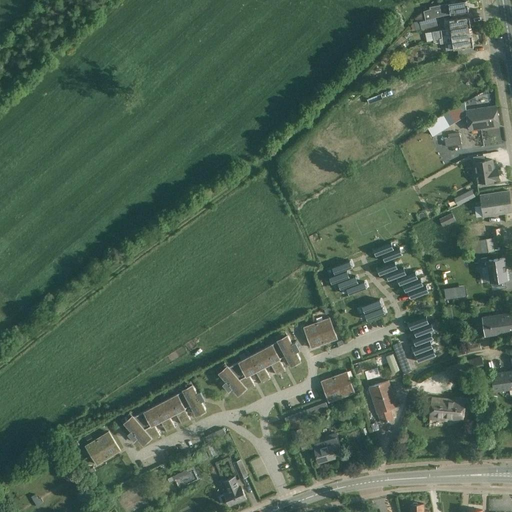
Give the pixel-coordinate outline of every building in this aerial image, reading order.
[(424,11),(426,19),(435,17),(444,15),(451,14),(467,12),(466,1),(449,4),(430,7),(430,9),(424,11)] [(438,25),(435,17),(426,19),(419,21),(414,22),(416,30),(421,29),(422,29),(438,25)] [(441,30),(433,32),(434,40),(440,39),(442,38),(442,36),(450,35),(471,31),(469,17),(467,17),(453,19),(444,21),(446,29),(441,30)] [(442,38),(440,39),(440,43),(445,43),(446,51),(458,49),(473,46),(474,46),(471,31),(450,35),(442,36),(442,38)] [(469,111),(464,103),(427,125),(433,135),(468,114),(470,131),(500,126),(497,106),(469,111)] [(352,140),(342,145),(344,150),(366,140),(359,125),(348,131),(352,140)] [(462,144),(460,135),(445,138),(446,146),(462,144)] [(498,169),(494,170),(492,160),(474,163),(477,183),(495,181),(500,180),(498,169)] [(458,205),(472,198),(469,191),(455,197),(458,205)] [(484,216),(511,212),(511,209),(509,191),(481,196),(484,216)] [(443,226),(456,220),(453,212),(440,218),(443,226)] [(501,227),(493,228),(495,240),(503,239),(501,227)] [(471,241),(474,254),(496,250),(494,237),(471,241)] [(376,256),(394,249),(391,242),(374,249),(376,256)] [(400,248),(382,255),(385,261),(403,254),(400,248)] [(488,257),(480,258),(481,267),(489,266),(491,282),(507,279),(504,258),(489,260),(488,257)] [(350,261),(333,267),(335,274),(353,267),(350,261)] [(395,262),(378,268),(380,275),(398,268),(395,262)] [(389,280),(406,274),(404,267),(386,274),(389,280)] [(350,277),(347,270),(330,277),(332,283),(350,277)] [(416,271),(398,278),(400,285),(418,278),(416,271)] [(338,283),(341,289),(358,282),(356,276),(338,283)] [(424,285),(421,278),(403,285),(406,292),(424,285)] [(367,288),(365,281),(347,288),(349,295),(367,288)] [(429,292),(426,285),(409,292),(411,298),(429,292)] [(458,297),(456,287),(445,288),(446,299),(458,297)] [(362,306),(365,313),(383,306),(380,299),(362,306)] [(368,320),(385,314),(383,307),(365,314),(368,320)] [(486,336),(511,332),(511,313),(483,318),(486,336)] [(429,323),(427,316),(409,323),(411,329),(429,323)] [(333,328),(330,318),(304,327),(308,338),(333,328)] [(416,336),(434,330),(432,323),(414,330),(416,336)] [(337,339),(333,328),(308,338),(312,348),(337,339)] [(431,332),(413,339),(416,345),(434,339),(431,332)] [(297,351),(300,350),(296,342),(292,343),(288,335),(278,341),(286,355),(291,365),(301,359),(297,351)] [(473,344),(472,337),(465,339),(467,346),(465,346),(466,353),(482,349),(480,342),(473,344)] [(279,359),(286,355),(278,341),(263,349),(271,363),(277,374),(285,370),(279,359)] [(433,347),(431,341),(413,348),(415,354),(433,347)] [(402,346),(394,349),(400,365),(408,362),(402,346)] [(248,356),(256,371),(262,382),(270,378),(265,367),(271,363),(263,349),(248,356)] [(416,355),(418,362),(436,355),(434,349),(416,355)] [(249,375),(256,371),(248,356),(229,367),(228,367),(246,387),(248,390),(248,389),(255,386),(249,375)] [(466,362),(469,373),(486,369),(483,357),(466,362)] [(446,368),(451,381),(464,376),(459,363),(446,368)] [(228,367),(229,367),(229,366),(220,374),(226,381),(223,384),(229,390),(232,388),(238,394),(246,387),(228,367)] [(367,379),(379,375),(376,368),(365,372),(367,379)] [(511,389),(511,370),(492,374),(494,392),(511,389)] [(325,391),(351,382),(347,372),(322,381),(325,391)] [(394,419),(391,409),(398,407),(389,381),(369,388),(378,414),(382,423),(394,419)] [(355,393),(351,382),(325,391),(329,402),(355,393)] [(183,390),(191,405),(196,414),(206,409),(202,401),(205,399),(201,391),(197,393),(193,385),(183,390)] [(184,408),(191,405),(183,390),(168,398),(176,413),(182,424),(190,419),(184,408)] [(170,416),(176,413),(168,398),(153,406),(161,421),(167,432),(175,427),(170,416)] [(449,418),(463,419),(465,402),(432,398),(430,417),(449,419),(449,418)] [(133,417),(151,437),(153,439),(160,435),(154,424),(161,421),(153,406),(134,416),(133,417)] [(143,444),(151,437),(133,417),(134,416),(134,415),(125,423),(131,431),(128,433),(134,440),(137,437),(143,444)] [(371,424),(373,432),(380,430),(377,422),(371,424)] [(291,431),(297,450),(308,447),(305,437),(303,428),(291,431)] [(92,455),(115,441),(109,431),(86,446),(92,455)] [(337,434),(327,437),(327,440),(314,443),(319,462),(336,457),(333,449),(341,447),(337,434)] [(115,441),(92,455),(98,465),(121,450),(115,441)] [(240,459),(233,462),(240,480),(248,477),(240,459)] [(165,480),(163,484),(167,486),(168,483),(170,482),(170,483),(171,483),(172,482),(173,482),(174,481),(175,480),(173,476),(168,478),(169,480),(167,481),(165,480)] [(225,482),(229,492),(218,497),(221,503),(228,500),(230,506),(247,498),(242,487),(240,488),(236,477),(225,482)] [(413,502),(411,502),(411,511),(430,511),(424,511),(424,504),(418,504),(417,503),(414,503),(413,502)]
